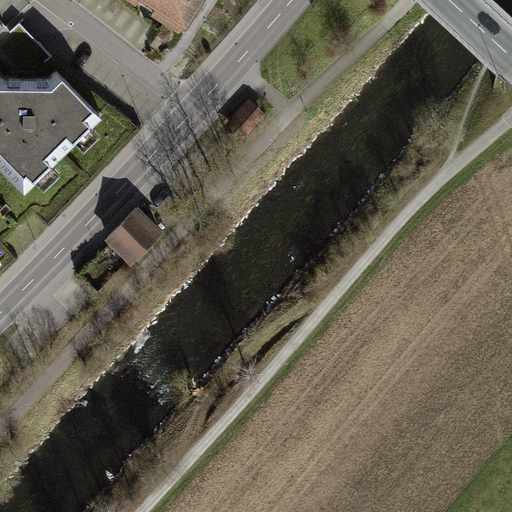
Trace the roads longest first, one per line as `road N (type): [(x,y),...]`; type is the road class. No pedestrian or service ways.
road 1 (track): [(410,0),(293,110),(0,433)]
road 2 (track): [(140,511),(445,174)]
road 3 (secondary): [(0,311),(200,105)]
road 4 (residential): [(200,105),(64,0)]
road 5 (secondary): [(200,105),(292,0)]
